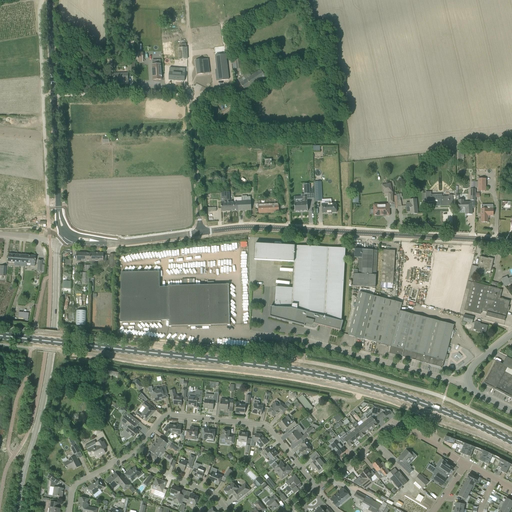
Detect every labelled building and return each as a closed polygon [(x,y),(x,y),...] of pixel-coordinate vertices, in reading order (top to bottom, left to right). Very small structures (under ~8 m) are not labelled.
[(179,48),(179,60),(187,59),(187,47),(179,48)] [(226,54),(215,55),(217,70),(215,70),(217,81),(219,81),(229,80),(226,54)] [(203,59),(195,60),(196,66),(196,68),(197,71),(197,75),(203,74),(202,70),(204,70),(209,69),(208,59),(205,60),(203,60),(203,59)] [(161,77),(162,77),(162,76),(161,76),(161,71),(160,64),(152,64),(153,80),(161,80),(161,77)] [(169,75),(168,80),(184,81),(185,69),(180,68),(180,72),(174,72),(175,68),(169,68),(169,75)] [(214,87),(211,69),(204,71),(205,80),(200,81),(201,89),(214,87)] [(243,78),(238,81),(245,90),(249,88),(265,77),(261,70),(251,76),(250,74),(249,72),(243,76),(243,77),(243,78)] [(123,74),(112,74),(112,75),(112,80),(114,80),(116,80),(119,80),(120,84),(123,84),(128,84),(128,74),(123,74)] [(390,183),(382,185),(384,194),(388,193),(388,203),(394,202),(394,196),(393,196),(393,192),(392,192),(390,183)] [(226,202),(221,202),(221,212),(230,211),(230,202),(229,192),(224,192),(224,196),(225,196),(226,196),(226,202)] [(434,202),(434,206),(452,206),(452,195),(449,195),(449,197),(442,197),(442,195),(431,194),(431,192),(425,192),(425,193),(422,193),(422,201),(425,201),(425,202),(434,202)] [(307,201),(307,200),(307,197),(303,197),(303,201),(294,202),(295,212),(308,211),(307,201)] [(414,213),(414,214),(418,214),(416,199),(410,199),(410,203),(406,203),(407,212),(411,212),(411,213),(414,213)] [(458,200),(458,203),(458,209),(465,209),(465,215),(472,215),(472,203),(464,203),(464,200),(458,200)] [(234,202),(230,202),(230,211),(251,210),(251,201),(234,202)] [(336,213),(336,204),(331,204),(331,203),(322,203),(322,213),(336,213)] [(373,209),(370,210),(370,213),(374,214),(374,216),(376,216),(376,215),(385,215),(385,216),(390,216),(389,204),(373,205),(373,209)] [(278,213),(278,205),(259,206),(259,214),(278,213)] [(481,209),(481,222),(487,222),(487,216),(493,216),(493,211),(491,211),(491,209),(481,209)] [(255,244),(254,260),(273,261),(277,261),(294,262),(294,266),(292,288),(275,287),(275,288),(274,307),(270,307),(270,317),(288,322),(305,326),(305,324),(310,325),(311,325),(312,325),(313,324),(313,323),(341,331),(343,321),(342,321),(343,288),(345,248),(306,246),(278,245),(255,244)] [(362,251),(362,250),(362,249),(355,249),(354,257),(358,258),(357,270),(354,270),(353,286),(375,287),(377,251),(363,250),(363,251),(362,251)] [(381,283),(381,285),(382,285),(381,288),(393,288),(393,283),(395,251),(383,250),(381,283)] [(76,261),(90,261),(90,253),(76,253),(76,261)] [(90,261),(90,265),(90,266),(92,266),(93,265),(96,265),(96,261),(106,261),(106,260),(107,255),(106,255),(106,256),(103,256),(103,253),(90,253),(90,261)] [(18,266),(20,267),(21,267),(21,260),(20,260),(21,255),(8,254),(7,262),(18,263),(18,266)] [(21,267),(20,267),(19,281),(19,286),(20,286),(20,283),(22,284),(22,281),(23,267),(26,267),(26,264),(30,264),(30,266),(34,267),(35,256),(21,255),(20,260),(21,260),(21,267)] [(485,259),(480,258),(480,256),(478,267),(482,268),(482,269),(490,271),(493,259),(488,258),(488,261),(485,261),(485,259)] [(478,267),(478,264),(472,263),(468,280),(474,282),(478,267)] [(63,275),(67,277),(66,279),(70,280),(71,278),(70,277),(71,275),(64,272),(63,275)] [(171,326),(188,326),(198,326),(198,328),(201,328),(201,326),(211,326),(211,325),(227,325),(230,325),(230,324),(229,324),(228,285),(229,285),(229,284),(226,284),(226,285),(170,286),(168,286),(168,287),(160,287),(159,272),(121,273),(120,323),(160,322),(160,321),(169,320),(169,325),(169,327),(171,327),(171,326)] [(511,277),(508,279),(507,277),(501,279),(504,286),(511,283),(511,277)] [(501,299),(497,298),(499,289),(471,282),(464,310),(481,315),(482,311),(487,313),(486,317),(504,321),(505,317),(506,317),(506,316),(506,314),(507,313),(506,313),(507,311),(508,311),(508,312),(509,307),(508,307),(508,306),(509,302),(509,301),(510,301),(503,299),(503,298),(501,298),(501,299)] [(389,349),(388,353),(389,353),(442,367),(444,360),(444,359),(447,359),(448,355),(446,354),(453,325),(454,325),(400,311),(402,303),(359,292),(348,335),(390,346),(390,347),(389,347),(388,349),(389,349)] [(85,326),(86,311),(76,311),(75,326),(85,326)] [(461,325),(465,326),(466,322),(472,324),(473,318),(464,315),(462,321),(461,325)] [(476,331),(476,332),(483,334),(483,332),(486,333),(488,326),(478,323),(478,322),(475,322),(473,330),(476,331)] [(495,390),(511,398),(511,359),(506,357),(502,364),(496,361),(495,362),(496,362),(486,379),(484,383),(495,389),(495,390)] [(132,384),(139,391),(143,387),(136,380),(132,384)] [(160,400),(168,398),(167,396),(166,391),(165,387),(157,389),(157,387),(152,388),(153,392),(150,393),(151,395),(152,400),(155,399),(155,402),(160,401),(160,400)] [(173,390),(169,391),(170,395),(172,400),(173,401),(173,405),(178,405),(178,406),(181,406),(182,401),(182,397),(186,397),(187,390),(187,389),(182,389),(182,390),(182,396),(178,395),(178,396),(174,396),(173,390)] [(188,401),(188,406),(193,407),(193,408),(195,408),(196,408),(197,402),(200,403),(200,404),(201,404),(202,399),(202,395),(202,392),(203,391),(199,390),(198,395),(194,395),(194,393),(189,393),(188,398),(189,398),(188,401)] [(209,409),(209,410),(213,410),(214,404),(217,404),(218,393),(214,393),(214,398),(211,398),(211,395),(205,394),(204,408),(209,409)] [(302,395),(297,399),(308,412),(313,408),(302,395)] [(224,410),(224,411),(228,412),(228,407),(233,407),(234,400),(221,399),(219,410),(224,410)] [(254,405),(253,408),(252,413),(261,415),(263,407),(259,405),(259,402),(259,401),(255,400),(254,401),(253,405),(254,405)] [(135,414),(139,417),(143,420),(143,419),(146,422),(152,414),(152,415),(155,411),(144,402),(141,406),(145,408),(141,413),(137,411),(135,414)] [(240,404),(240,403),(237,402),(235,413),(239,414),(239,413),(245,413),(246,405),(240,404)] [(270,409),(267,412),(273,417),(279,411),(283,414),(286,410),(288,409),(288,408),(290,405),(288,403),(286,406),(287,407),(287,408),(281,403),(280,402),(278,405),(275,402),(269,409),(270,409)] [(134,427),(136,425),(136,424),(138,421),(125,411),(123,415),(125,416),(121,421),(125,424),(125,425),(125,426),(124,426),(124,427),(124,428),(124,429),(124,430),(124,431),(124,432),(124,433),(124,434),(124,435),(124,436),(125,436),(125,437),(126,439),(132,436),(134,438),(135,436),(136,437),(138,434),(137,434),(139,431),(134,427)] [(372,412),(365,418),(366,418),(373,428),(377,425),(378,424),(376,422),(378,420),(374,416),(372,412)] [(286,419),(282,421),(278,425),(283,431),(288,427),(290,430),(294,427),(297,425),(293,421),(292,421),(287,416),(285,418),(286,419)] [(373,428),(366,418),(362,421),(363,423),(369,431),(373,428)] [(363,423),(359,426),(365,434),(366,434),(369,431),(363,423)] [(365,434),(359,426),(358,424),(354,428),(355,430),(355,429),(362,438),(366,434),(365,434)] [(92,428),(95,435),(101,432),(98,425),(92,428)] [(163,430),(166,432),(164,435),(168,438),(172,433),(180,434),(181,431),(181,426),(176,425),(176,426),(168,425),(167,427),(166,426),(163,430)] [(293,433),(288,437),(292,442),(293,442),(294,443),(294,444),(298,441),(301,439),(300,438),(302,437),(300,434),(300,433),(298,431),(302,429),(299,425),(295,428),(291,431),(293,433)] [(185,438),(191,439),(191,436),(197,436),(198,429),(192,428),(192,427),(190,427),(190,432),(186,431),(185,438)] [(309,430),(306,432),(309,436),(312,434),(315,431),(314,430),(312,427),(312,428),(309,430)] [(215,430),(208,430),(208,429),(204,428),(204,433),(201,433),(200,438),(203,439),(207,439),(207,438),(214,439),(214,435),(215,430)] [(362,438),(355,429),(355,430),(354,428),(350,431),(351,433),(357,441),(361,437),(362,438)] [(221,439),(225,439),(224,442),(233,443),(233,441),(234,436),(230,436),(229,436),(230,431),(223,430),(222,435),(221,435),(221,439)] [(246,445),(247,438),(248,433),(239,432),(239,437),(238,440),(237,440),(236,446),(239,446),(240,448),(242,446),(246,446),(245,452),(245,455),(249,455),(250,446),(246,445)] [(354,444),(347,436),(346,433),(340,438),(339,439),(343,444),(346,442),(349,447),(350,447),(354,444)] [(351,433),(347,436),(354,444),(357,441),(351,433)] [(255,441),(257,442),(261,448),(268,442),(265,438),(264,439),(261,435),(255,434),(255,441)] [(71,448),(72,451),(74,455),(80,452),(77,445),(72,436),(68,438),(73,447),(71,448)] [(335,442),(331,445),(339,456),(345,451),(342,447),(344,446),(343,444),(339,439),(337,437),(337,436),(333,439),(335,442)] [(455,442),(455,440),(445,436),(443,442),(444,442),(444,441),(453,445),(455,442)] [(163,448),(167,443),(160,438),(155,443),(154,443),(154,444),(164,452),(166,450),(163,448)] [(303,447),(301,448),(302,449),(300,451),(304,457),(311,451),(308,448),(310,447),(306,440),(304,441),(301,444),(303,447)] [(85,446),(87,450),(88,451),(90,456),(91,456),(94,455),(95,457),(96,458),(105,453),(103,449),(106,448),(103,441),(101,441),(96,443),(94,441),(85,446)] [(179,448),(177,446),(172,442),(169,446),(176,451),(179,448)] [(465,455),(469,445),(464,443),(463,445),(460,454),(461,454),(465,455)] [(164,452),(154,444),(153,445),(154,445),(149,451),(152,453),(150,456),(155,461),(158,457),(159,458),(162,454),(164,452)] [(470,457),(473,449),(474,447),(469,445),(465,455),(471,457),(470,457)] [(278,455),(274,449),(271,451),(270,450),(269,451),(267,449),(262,453),(267,459),(269,457),(271,460),(272,460),(273,460),(274,459),(274,458),(278,455)] [(407,463),(414,454),(411,451),(409,453),(406,450),(406,451),(405,450),(403,453),(398,459),(404,465),(402,468),(409,475),(413,471),(410,468),(412,467),(407,463)] [(483,463),(488,453),(483,451),(482,453),(478,461),(479,461),(483,463)] [(314,461),(310,464),(312,467),(314,467),(319,474),(324,470),(323,470),(326,467),(320,459),(321,458),(317,453),(311,458),(314,461)] [(488,465),(492,457),(493,455),(488,453),(483,463),(489,465),(488,465)] [(179,464),(177,468),(181,470),(180,470),(184,472),(185,467),(190,469),(195,457),(190,455),(188,462),(184,460),(184,462),(180,460),(179,464)] [(69,468),(71,467),(73,470),(80,466),(75,456),(68,460),(69,462),(64,464),(67,470),(69,468)] [(437,465),(435,468),(442,473),(444,470),(450,474),(451,474),(453,472),(452,471),(454,469),(450,466),(451,463),(445,459),(440,467),(437,465)] [(501,471),(506,462),(501,459),(500,461),(496,469),(501,471)] [(387,469),(388,468),(383,462),(381,463),(380,464),(377,461),(372,465),(377,472),(378,471),(381,474),(382,473),(385,477),(386,476),(389,473),(387,469)] [(285,468),(283,465),(282,463),(281,463),(281,462),(277,465),(276,464),(275,463),(272,466),(283,479),(287,475),(287,474),(291,471),(287,467),(285,468)] [(506,474),(510,466),(511,464),(506,462),(501,471),(506,474)] [(193,470),(192,475),(198,477),(198,476),(202,478),(204,473),(208,474),(210,470),(211,466),(204,464),(203,466),(202,466),(199,465),(198,467),(196,472),(193,470)] [(430,464),(427,468),(437,475),(433,481),(437,483),(438,482),(442,485),(445,481),(444,481),(445,479),(446,480),(441,476),(443,473),(442,473),(435,468),(430,464)] [(138,478),(143,474),(141,471),(139,472),(135,467),(130,471),(129,471),(124,474),(127,478),(128,479),(130,478),(132,481),(134,480),(137,477),(138,478)] [(208,480),(215,483),(215,484),(218,486),(220,481),(221,479),(222,476),(216,474),(218,470),(212,468),(210,472),(211,472),(208,480)] [(223,477),(227,479),(232,471),(229,469),(223,477)] [(389,473),(386,476),(389,480),(390,479),(399,490),(407,483),(405,479),(402,476),(399,472),(398,473),(394,469),(389,473)] [(359,477),(353,482),(361,487),(362,486),(363,486),(365,489),(372,483),(369,479),(372,477),(375,475),(372,471),(369,473),(367,470),(360,475),(362,478),(361,479),(359,477)] [(62,493),(63,489),(56,488),(56,484),(57,485),(60,480),(56,477),(50,473),(48,475),(47,477),(48,478),(53,482),(52,487),(53,488),(52,496),(57,496),(61,497),(62,496),(63,493),(62,493)] [(106,480),(109,484),(113,489),(119,484),(124,490),(130,485),(120,474),(118,476),(115,473),(106,480)] [(143,484),(147,486),(154,477),(150,474),(143,484)] [(428,483),(419,474),(414,480),(423,489),(428,483)] [(476,483),(479,478),(479,477),(473,474),(472,476),(469,474),(466,479),(467,479),(476,483)] [(300,484),(301,483),(294,475),(286,483),(288,486),(290,485),(293,488),(291,490),(294,494),(299,490),(298,489),(301,487),(301,486),(301,485),(300,484)] [(155,490),(153,494),(164,498),(167,490),(163,489),(165,484),(164,484),(164,483),(164,482),(156,479),(153,486),(154,487),(155,490)] [(474,488),(476,483),(467,479),(464,483),(472,487),(474,488)] [(86,492),(88,494),(90,494),(91,493),(93,495),(101,489),(102,490),(105,487),(102,484),(99,480),(92,486),(91,485),(87,488),(87,489),(86,490),(86,492)] [(261,480),(255,486),(257,489),(264,483),(261,480)] [(276,486),(271,480),(268,483),(272,489),(276,486)] [(233,495),(237,500),(250,490),(245,484),(240,488),(239,487),(238,487),(238,486),(237,486),(237,487),(236,487),(232,483),(224,490),(225,491),(225,492),(225,493),(226,493),(226,494),(227,494),(229,496),(232,493),(233,495)] [(472,487),(464,483),(462,487),(470,491),(472,487)] [(174,496),(176,496),(174,502),(180,504),(181,500),(183,496),(179,494),(181,489),(173,486),(171,490),(170,493),(174,495),(174,496)] [(470,491),(462,487),(460,491),(468,496),(470,491)] [(338,503),(347,495),(348,494),(343,488),(330,500),(337,508),(340,505),(338,503)] [(465,502),(468,496),(460,491),(458,496),(462,498),(461,500),(465,502)] [(183,502),(195,507),(196,503),(197,503),(198,500),(197,500),(198,497),(192,495),(192,494),(191,494),(190,497),(185,496),(183,502)] [(360,494),(358,498),(363,501),(362,503),(360,506),(362,507),(370,511),(376,511),(381,505),(373,500),(366,496),(365,497),(360,494)] [(420,503),(424,497),(419,494),(415,499),(420,503)] [(270,501),(268,498),(264,501),(272,511),(279,506),(277,504),(280,502),(274,495),(269,499),(270,501)] [(81,511),(96,511),(97,509),(88,507),(89,504),(87,504),(88,499),(79,497),(78,502),(79,502),(78,510),(82,511),(81,511)] [(464,509),(465,502),(461,500),(459,500),(459,501),(459,503),(456,503),(455,508),(464,509)] [(252,511),(260,511),(261,511),(265,509),(262,505),(261,504),(258,501),(254,504),(257,508),(256,510),(255,509),(252,511)] [(511,507),(504,503),(501,501),(499,506),(502,507),(510,511),(511,507)] [(48,511),(59,511),(60,509),(57,508),(58,503),(50,502),(48,511)]
